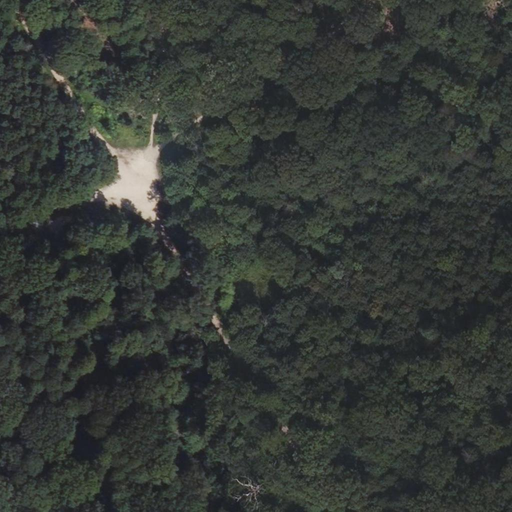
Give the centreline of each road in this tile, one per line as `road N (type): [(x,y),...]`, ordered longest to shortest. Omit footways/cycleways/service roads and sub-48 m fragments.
road 1 (track): [(127,176),(511,54)]
road 2 (track): [(313,492),(127,176)]
road 3 (track): [(357,0),(304,53),(127,176)]
road 4 (track): [(127,176),(11,0)]
road 5 (track): [(0,228),(127,176)]
